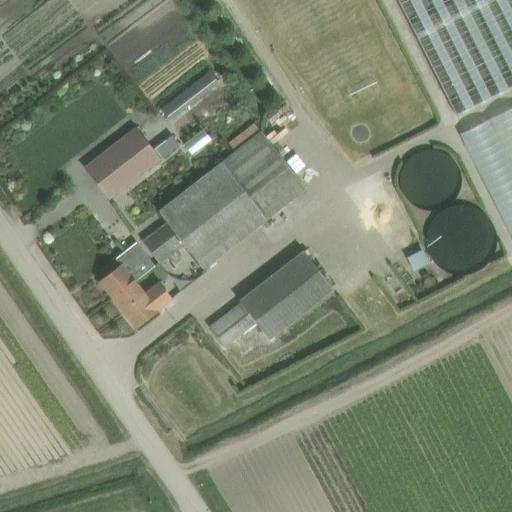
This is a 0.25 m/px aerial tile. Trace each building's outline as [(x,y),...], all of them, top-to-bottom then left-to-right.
[(511,0),(396,0),(456,116),(511,87),(511,0)] [(394,113),(398,124),(413,119),(409,108),(394,113)] [(135,128),(84,167),(109,199),(159,160),(135,128)] [(167,223),(143,241),(155,262),(183,244),(202,269),(306,188),(259,133),(156,209),(167,223)] [(170,162),(188,157),(184,141),(166,146),(170,162)] [(134,280),(151,266),(133,243),(112,259),(118,267),(99,281),(135,327),(171,298),(159,282),(144,293),(134,280)] [(421,249),(407,257),(414,270),(428,262),(421,249)] [(206,328),(222,348),(254,322),(267,339),(332,289),(303,251),(238,300),(239,302),(206,328)] [(406,278),(392,284),(403,307),(416,302),(406,278)]
